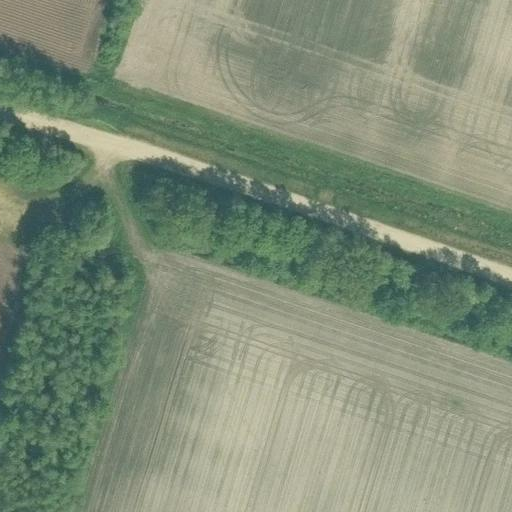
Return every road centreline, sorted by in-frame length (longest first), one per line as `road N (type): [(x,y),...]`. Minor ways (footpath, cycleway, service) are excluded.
road 1 (track): [(511,266),(0,93)]
road 2 (track): [(96,126),(95,177),(121,227),(152,243)]
